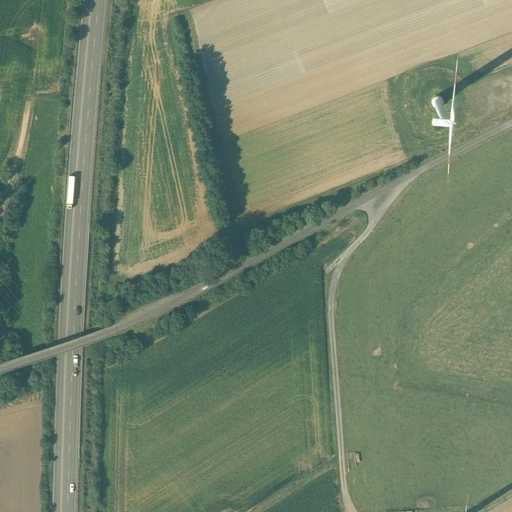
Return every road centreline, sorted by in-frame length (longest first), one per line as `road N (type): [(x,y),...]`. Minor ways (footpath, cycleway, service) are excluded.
road 1 (unclassified): [(511,123),(116,328),(0,367)]
road 2 (trunk): [(95,0),(77,158),(65,511)]
